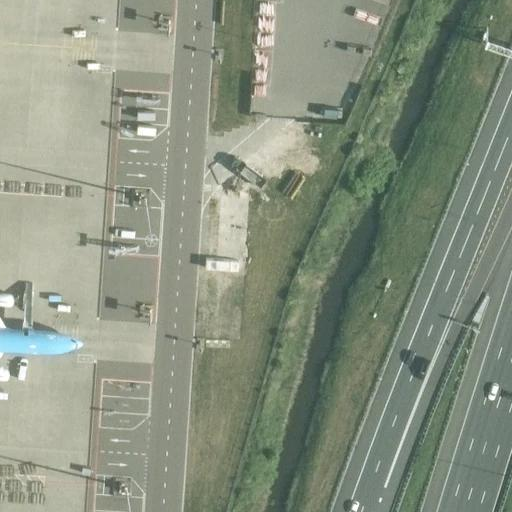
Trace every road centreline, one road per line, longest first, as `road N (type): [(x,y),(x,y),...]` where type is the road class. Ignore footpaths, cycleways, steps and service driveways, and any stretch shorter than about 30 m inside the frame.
road 1 (trunk): [(511,126),(363,511)]
road 2 (motorway): [(511,383),(470,511)]
